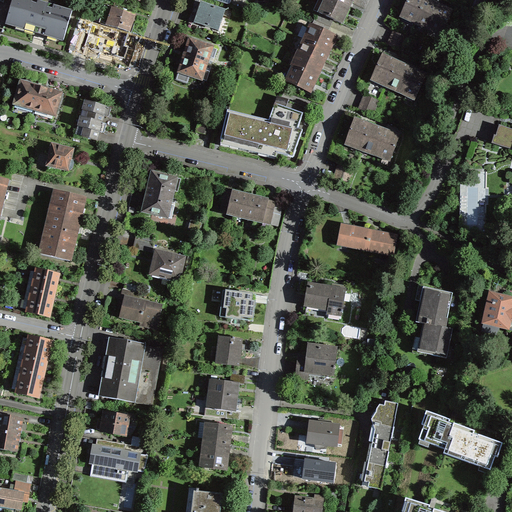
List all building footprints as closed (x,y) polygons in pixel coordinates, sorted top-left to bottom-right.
[(33,0),(12,0),(6,23),(37,32),(64,40),(72,11),(33,0)] [(329,0),(325,0),(316,20),(330,26),(333,20),(342,24),(343,21),(346,15),(347,16),(349,9),(329,0)] [(352,3),(352,0),(329,0),(349,9),(351,6),(352,3)] [(408,0),(402,14),(409,18),(415,20),(424,0),(408,0)] [(423,24),(429,27),(438,6),(426,0),(424,0),(415,20),(423,24)] [(195,22),(218,30),(224,11),(202,3),(196,19),(195,22)] [(100,23),(129,32),(130,28),(134,15),(106,6),(100,23)] [(438,6),(429,27),(437,31),(442,33),(452,12),(438,6)] [(327,33),(330,26),(316,20),(315,20),(306,41),(329,52),(330,49),(336,37),(327,33)] [(125,42),(129,32),(100,23),(92,49),(124,58),(128,46),(125,45),(125,42)] [(388,44),(401,51),(408,37),(394,31),(388,44)] [(213,47),(189,40),(185,54),(184,56),(207,64),(209,60),(211,61),(212,58),(214,59),(217,49),(213,48),(213,47)] [(300,54),(323,65),(324,62),(329,52),(306,41),(300,54)] [(323,65),(300,54),(294,67),(317,78),(318,75),(323,65)] [(207,64),(184,56),(179,70),(178,73),(179,73),(176,80),(187,84),(190,76),(202,80),(207,81),(210,72),(207,71),(208,68),(206,68),(207,64)] [(387,84),(397,62),(382,56),(372,77),(381,81),(387,84)] [(397,62),(387,84),(395,87),(401,90),(411,69),(397,62)] [(317,78),(294,67),(287,81),(310,92),(311,90),(317,78)] [(416,97),(426,76),(411,69),(401,90),(410,94),(416,97)] [(35,110),(41,88),(36,87),(32,86),(32,85),(31,81),(26,80),(23,82),(23,83),(21,82),(15,104),(35,110)] [(48,90),(41,88),(35,110),(54,116),(61,94),(59,94),(59,93),(58,89),(53,88),(50,90),(50,91),(48,90)] [(373,114),(379,100),(365,95),(359,108),(373,114)] [(104,116),(109,117),(111,109),(85,102),(81,118),(101,124),(103,118),(104,116)] [(286,108),(275,104),(269,121),(227,111),(224,126),(220,140),(221,140),(220,145),(277,158),(278,154),(293,157),(303,130),(298,128),(303,114),(286,108)] [(215,120),(200,117),(197,132),(211,135),(215,120)] [(76,134),(97,141),(97,140),(98,135),(99,132),(104,133),(106,125),(101,124),(81,118),(76,134)] [(361,147),(370,125),(355,119),(346,141),(354,144),(361,147)] [(370,125),(361,147),(369,150),(376,152),(384,131),(370,125)] [(496,136),(494,143),(511,148),(511,129),(499,125),(496,136)] [(384,131),(376,152),(384,155),(391,158),(399,136),(384,131)] [(52,145),(47,166),(68,171),(68,170),(70,170),(72,169),(73,164),(72,161),(70,161),(72,155),(73,150),(52,145)] [(339,163),(334,178),(348,182),(353,168),(339,163)] [(147,192),(172,198),(174,191),(177,192),(180,179),(152,173),(148,189),(147,192)] [(238,216),(238,214),(245,215),(250,195),(245,194),(245,195),(235,192),(233,192),(232,192),(225,190),(221,206),(229,208),(227,214),(238,216)] [(84,198),(56,191),(53,203),(55,204),(46,242),(44,242),(41,254),(69,261),(74,240),(84,198)] [(174,206),(170,205),(172,198),(147,192),(144,209),(143,211),(171,218),(174,206)] [(250,195),(245,215),(253,217),(252,220),(262,222),(264,216),(271,218),(275,202),(268,200),(255,197),(254,197),(254,196),(250,195)] [(355,227),(342,225),(338,245),(393,255),(397,235),(355,227)] [(136,239),(152,243),(154,235),(138,231),(136,239)] [(152,243),(136,239),(134,247),(134,248),(152,252),(154,244),(152,243)] [(183,258),(157,252),(152,270),(152,274),(178,280),(183,258)] [(33,284),(55,289),(56,286),(59,274),(37,269),(33,284)] [(124,291),(139,294),(141,286),(126,282),(124,291)] [(55,289),(33,284),(30,298),(52,303),(53,300),(55,289)] [(332,289),(308,285),(305,303),(305,305),(328,309),(327,316),(341,319),(342,312),(343,312),(343,310),(342,310),(345,291),(344,291),(345,287),(333,285),(332,289)] [(418,311),(415,311),(414,314),(418,314),(417,318),(417,319),(413,318),(412,324),(423,326),(417,352),(447,358),(453,329),(445,328),(453,293),(423,287),(418,311)] [(140,324),(156,328),(160,311),(160,310),(146,307),(146,304),(138,302),(140,294),(139,294),(124,291),(120,307),(122,308),(121,315),(141,320),(140,324)] [(255,295),(224,291),(221,316),(232,317),(233,314),(240,315),(240,318),(244,319),(244,321),(249,321),(249,319),(252,320),(253,316),(255,295)] [(482,331),(498,335),(500,326),(508,328),(510,319),(511,319),(511,298),(490,293),(482,331)] [(27,312),(49,317),(49,315),(52,303),(30,298),(27,312)] [(26,350),(48,355),(48,353),(51,341),(29,336),(26,350)] [(220,338),(219,346),(219,347),(223,347),(221,363),(221,364),(238,366),(238,365),(238,363),(240,349),(243,349),(244,345),(240,344),(241,340),(241,339),(235,339),(235,338),(233,337),(233,338),(220,337),(220,338)] [(105,377),(105,381),(103,392),(102,397),(152,405),(162,349),(142,345),(142,344),(113,339),(108,362),(106,373),(105,377)] [(335,366),(337,349),(308,346),(307,358),(303,357),(302,361),(297,361),(296,375),(295,377),(308,378),(309,371),(334,374),(334,368),(335,369),(336,366),(335,366)] [(26,350),(23,364),(45,369),(45,367),(48,355),(26,350)] [(23,364),(19,378),(41,383),(42,380),(45,369),(23,364)] [(211,394),(237,397),(237,396),(239,384),(244,384),(245,376),(231,374),(230,382),(209,379),(209,380),(213,380),(211,394)] [(41,383),(19,378),(16,393),(38,398),(39,395),(41,383)] [(237,397),(211,394),(210,408),(206,407),(206,408),(226,411),(225,418),(240,420),(241,412),(236,411),(236,404),(237,397)] [(398,403),(382,400),(368,468),(364,486),(381,489),(385,468),(388,467),(389,464),(386,462),(398,403)] [(445,449),(454,424),(449,422),(450,419),(426,411),(422,425),(424,425),(419,440),(445,449)] [(101,431),(126,436),(129,417),(104,412),(103,420),(98,419),(97,424),(96,429),(101,430),(101,431)] [(0,431),(19,435),(20,431),(22,418),(0,414),(0,431)] [(327,446),(327,445),(336,446),(338,435),(339,435),(340,426),(332,424),(332,422),(319,420),(319,423),(310,422),(309,423),(308,431),(309,431),(308,442),(307,442),(315,443),(315,444),(327,446)] [(207,438),(230,441),(230,440),(231,426),(206,423),(206,424),(209,424),(207,438)] [(454,424),(445,449),(443,453),(490,470),(495,456),(498,457),(503,443),(479,435),(478,435),(474,434),(473,434),(474,431),(454,424)] [(17,448),(19,435),(0,431),(0,448),(16,452),(17,448)] [(133,437),(131,445),(150,448),(150,446),(152,440),(133,437)] [(207,438),(205,452),(228,455),(228,454),(230,441),(207,438)] [(89,463),(138,473),(138,470),(144,471),(147,455),(141,454),(141,452),(93,443),(89,461),(89,463)] [(200,467),(226,470),(226,469),(228,455),(205,452),(203,466),(200,466),(200,467)] [(14,472),(12,480),(16,481),(25,483),(27,475),(14,472)] [(31,484),(25,483),(16,481),(14,491),(0,488),(0,505),(21,509),(21,508),(24,495),(29,496),(31,484)] [(220,511),(223,493),(199,490),(199,489),(189,488),(186,511),(220,511)] [(320,496),(315,495),(314,499),(296,497),(293,511),(321,511),(323,497),(320,496)] [(432,511),(434,509),(431,509),(429,508),(430,505),(406,498),(402,511),(432,511)]
